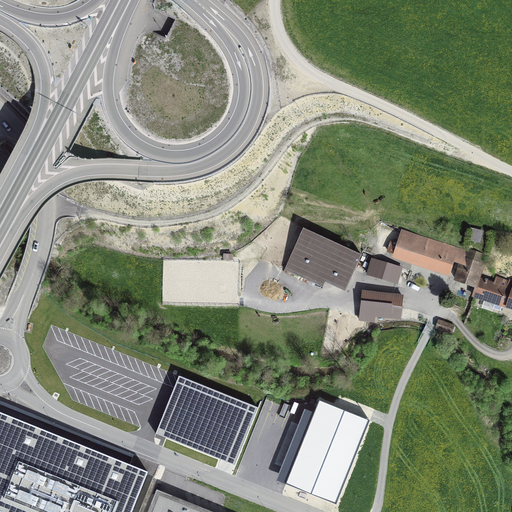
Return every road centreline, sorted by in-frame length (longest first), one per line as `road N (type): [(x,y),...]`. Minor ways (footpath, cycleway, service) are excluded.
road 1 (trunk): [(0,253),(26,207),(59,178),(109,168),(183,170),(240,140),(256,104),(255,66),(242,39),(218,20)]
road 2 (track): [(511,347),(499,356),(485,351),(421,293),(362,285),(343,298),(267,305),(251,288),(264,271),(326,298)]
road 3 (trunk): [(218,20),(243,83),(237,116),(199,153),(163,155),(132,142),(108,96),(111,57),(134,0)]
road 4 (unclassified): [(47,405),(310,511)]
road 5 (trunk): [(0,225),(119,0)]
road 6 (unclassified): [(0,110),(38,156),(46,189),(40,243),(17,307)]
road 7 (trunk): [(0,19),(33,47),(45,78),(31,138),(0,196)]
